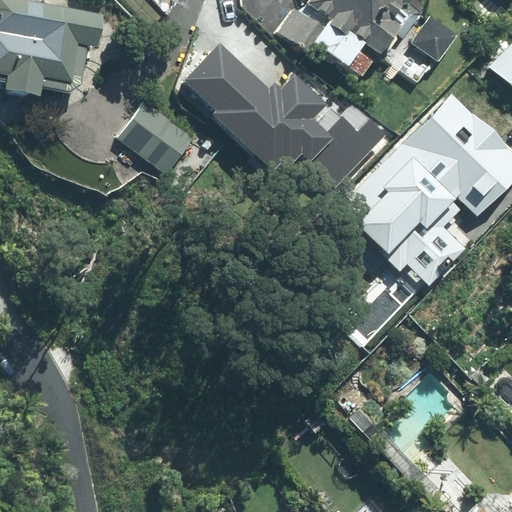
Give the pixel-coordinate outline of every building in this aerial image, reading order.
[(100,16),(15,0),(0,0),(0,91),(36,98),(38,90),(66,95),(78,88),(86,47),(94,49),(100,16)] [(417,0),(307,0),(298,14),(292,10),(276,33),(307,55),(311,48),(344,70),(360,46),(377,58),(417,0)] [(456,37),(428,17),(408,45),(436,65),(456,37)] [(511,31),(482,62),(511,90),(511,31)] [(214,44),(182,77),(213,106),(208,111),(253,155),(263,145),(279,160),(293,146),(329,182),(375,134),(348,108),(338,119),(330,111),(313,129),(300,117),(316,100),(291,76),(274,94),(267,88),(259,96),(246,83),(250,79),(214,44)] [(511,171),(511,151),(449,92),(355,191),(363,199),(349,214),(427,288),(461,252),(447,239),(511,171)] [(391,100),(384,102),(382,103),(379,105),(377,107),(376,109),(375,111),(374,114),(374,117),(374,120),(375,122),(376,125),(377,127),(379,129),(381,131),(384,132),(386,133),(389,134),(392,133),(394,133),(397,132),(399,131),(402,129),(404,127),(405,125),(406,122),(407,119),(407,117),(407,114),(406,111),(405,109),(403,107),(401,105),(399,103),(397,102),(394,101),(391,100)] [(173,125),(144,104),(118,140),(147,161),(173,125)]
